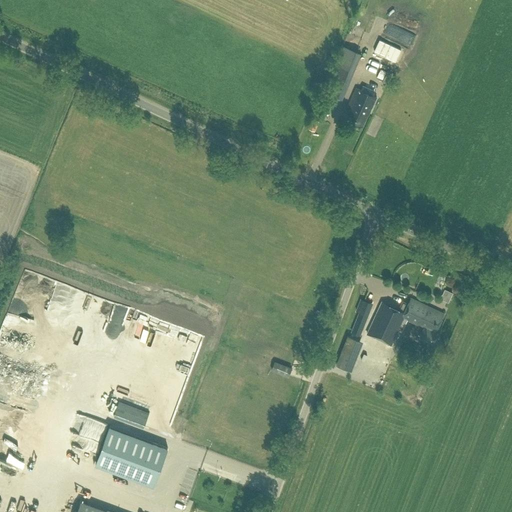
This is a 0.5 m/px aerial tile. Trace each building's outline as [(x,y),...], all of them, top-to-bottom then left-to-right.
[(339,104),(350,80),(334,73),(324,98),(339,104)] [(368,114),(376,96),(356,87),(347,108),(351,110),(347,119),(362,126),(368,114)] [(316,131),(319,122),(312,119),(309,129),(316,131)] [(444,314),(411,298),(405,310),(400,308),(399,311),(381,303),(367,333),(390,344),(402,318),(423,327),(418,337),(434,344),(440,333),(436,331),(444,314)] [(359,334),(371,303),(360,299),(355,310),(359,311),(351,331),(359,334)] [(351,370),(363,340),(347,334),(335,365),(339,366),(350,370),(351,370)] [(360,368),(359,373),(366,375),(364,385),(377,387),(380,371),(360,368)] [(83,412),(56,407),(54,419),(80,424),(83,412)] [(110,425),(96,463),(154,484),(168,447),(110,425)] [(9,482),(6,487),(18,492),(20,487),(9,482)] [(12,503),(16,494),(5,489),(0,502),(0,506),(9,510),(12,503)] [(113,511),(81,500),(76,511),(113,511)]
